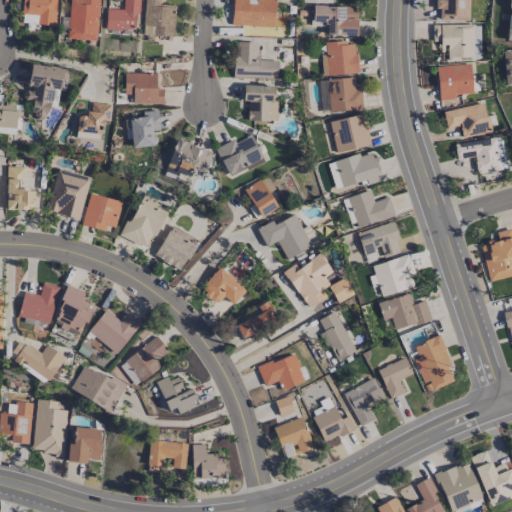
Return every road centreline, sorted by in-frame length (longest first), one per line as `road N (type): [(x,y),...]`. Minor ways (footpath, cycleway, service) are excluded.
road 1 (residential): [(511,392),(339,479),(265,502),(188,511),(0,475)]
road 2 (residential): [(265,502),(229,373),(142,272),(65,246),(0,243)]
road 3 (residential): [(500,395),(395,59),(394,0)]
